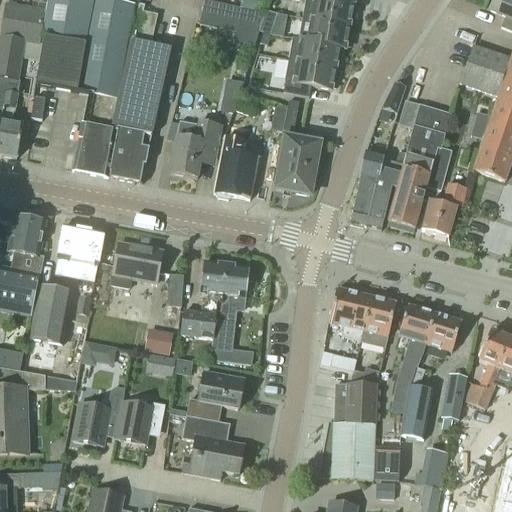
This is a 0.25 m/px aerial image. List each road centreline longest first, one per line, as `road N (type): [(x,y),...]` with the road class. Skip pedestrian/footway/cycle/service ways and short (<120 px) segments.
road 1 (tertiary): [(315,244),(0,183)]
road 2 (residential): [(315,244),(377,82),(431,0)]
road 3 (residential): [(272,507),(315,244)]
road 4 (tertiary): [(511,295),(315,244)]
road 5 (residential): [(272,507),(94,470)]
